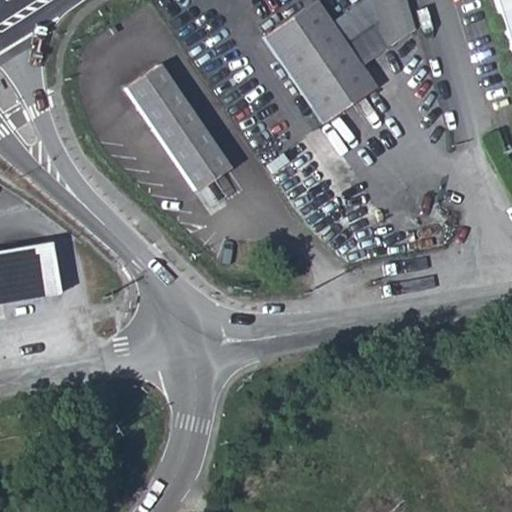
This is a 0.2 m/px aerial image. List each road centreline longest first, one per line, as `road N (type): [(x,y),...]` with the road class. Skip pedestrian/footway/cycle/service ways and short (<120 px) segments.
road 1 (unclassified): [(192,347),(511,293)]
road 2 (unclassified): [(99,221),(5,15)]
road 3 (unclassified): [(0,381),(192,347)]
road 4 (unclassified): [(192,347),(193,426),(182,464),(152,511)]
road 5 (unclassified): [(192,347),(167,286),(99,221)]
road 6 (unclassified): [(0,140),(99,221)]
